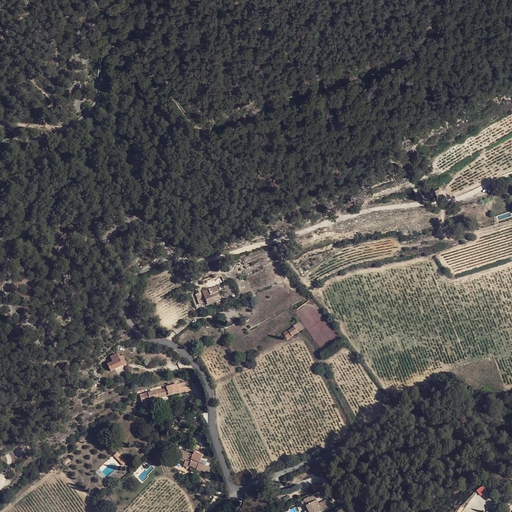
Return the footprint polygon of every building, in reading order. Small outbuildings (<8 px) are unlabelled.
[(208,290),(195,295),(199,304),(206,302),(207,304),(214,301),(219,299),(216,292),(214,293),(212,290),(208,291),(208,290)] [(199,304),(195,295),(191,297),(195,308),(199,307),(199,304)] [(298,320),(296,321),(295,322),(296,324),(300,330),(304,327),(298,320)] [(286,339),(287,338),(300,330),(296,324),(291,328),(287,330),(286,329),(282,332),(286,339)] [(119,353),(111,357),(113,362),(119,359),(118,357),(120,356),(119,353)] [(125,365),(120,356),(118,357),(119,359),(113,362),(107,365),(111,372),(115,369),(125,365)] [(127,364),(125,365),(115,369),(118,375),(130,369),(127,364)] [(157,398),(169,395),(191,390),(189,382),(183,384),(183,382),(167,387),(167,388),(140,396),(142,403),(157,398)] [(40,444),(36,437),(31,440),(36,447),(40,444)] [(190,453),(190,452),(187,450),(186,453),(178,450),(176,455),(177,456),(176,459),(185,462),(183,465),(189,468),(190,466),(196,469),(196,470),(200,471),(201,470),(208,473),(210,468),(208,467),(209,464),(200,460),(198,459),(199,456),(201,457),(202,457),(204,450),(196,447),(193,453),(193,454),(190,453)] [(62,464),(71,457),(68,454),(59,461),(62,464)] [(106,476),(125,463),(119,454),(100,467),(106,476)] [(314,502),(316,501),(314,496),(310,498),(309,497),(304,500),(307,506),(306,506),(308,510),(308,511),(320,511),(323,510),(321,505),(319,506),(318,504),(316,505),(314,502)] [(331,499),(321,505),(323,510),(324,511),(334,505),(331,499)]
